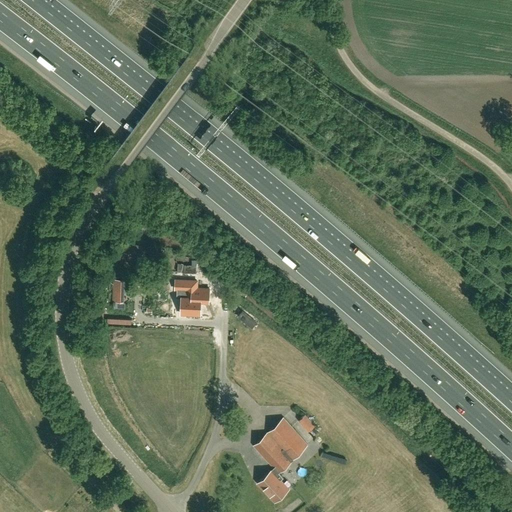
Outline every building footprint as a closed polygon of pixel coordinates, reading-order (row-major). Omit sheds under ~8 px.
[(184,101),(181,105),(197,117),(200,113),(184,101)] [(226,133),(222,137),(251,162),(254,158),(226,133)] [(184,264),(184,278),(196,279),(196,265),(184,264)] [(113,303),(125,304),(126,280),(114,279),(113,303)] [(196,289),(197,280),(174,279),(174,288),(178,288),(177,297),(182,297),(181,310),(200,311),(201,297),(195,297),(195,289),(196,289)] [(242,311),(238,317),(252,328),(257,322),(242,311)] [(364,318),(361,322),(386,344),(389,340),(364,318)] [(315,425),(305,414),(299,420),(308,431),(315,425)] [(283,417),(267,432),(293,459),(308,444),(283,417)] [(293,459),(267,432),(253,445),(276,470),(279,473),(293,459)] [(279,473),(276,470),(272,474),(270,471),(257,482),(275,502),(289,489),(287,487),(287,488),(288,489),(286,490),(281,485),(283,483),(281,480),(283,477),(279,473)]
